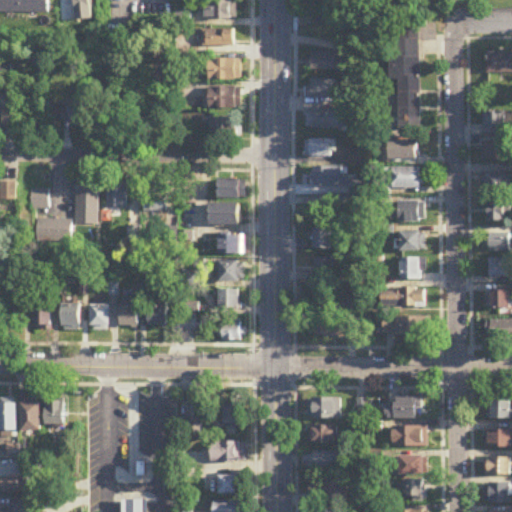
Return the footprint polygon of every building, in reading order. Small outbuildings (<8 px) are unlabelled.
[(0,0),(0,14),(50,14),(50,0),(0,0)] [(76,0),(76,18),(92,18),(91,0),(76,0)] [(238,1),(206,1),(206,19),(238,19),(238,1)] [(178,14),(179,26),(191,25),(190,14),(178,14)] [(400,130),(421,130),(420,27),(401,27),(402,40),(393,40),(393,81),(400,81),(400,130)] [(203,31),(203,47),(236,47),(236,31),(203,31)] [(345,53),(310,53),(310,71),(345,71),(345,53)] [(511,54),(488,54),(488,74),(511,74),(511,54)] [(243,60),(210,60),(210,82),(243,82),(243,60)] [(337,81),(307,81),(307,99),(337,99),(337,81)] [(211,110),(233,110),(233,89),(211,89),(211,110)] [(19,110),(19,96),(5,96),(5,110),(19,110)] [(68,104),(68,122),(99,122),(99,104),(68,104)] [(307,129),(339,129),(339,111),(307,111),(307,129)] [(510,114),(485,114),(485,131),(510,131),(510,114)] [(244,120),(214,120),(214,138),(244,138),(244,120)] [(307,140),(307,159),(334,159),(334,140),(307,140)] [(420,140),(392,140),(392,160),(420,160),(420,140)] [(511,141),(484,141),(484,163),(511,163),(511,141)] [(346,168),(313,168),(313,188),(346,188),(346,168)] [(422,189),(422,168),(395,168),(395,189),(422,189)] [(510,175),(488,175),(488,195),(510,195),(510,175)] [(220,201),(247,201),(247,181),(220,181),(220,201)] [(19,202),(19,183),(2,183),(2,202),(19,202)] [(108,208),(128,208),(128,185),(108,185),(108,208)] [(78,190),(101,191),(100,227),(77,226),(78,190)] [(31,191),(49,191),(49,211),(31,211),(31,191)] [(145,213),(168,213),(168,192),(145,192),(145,213)] [(491,223),(507,223),(507,202),(491,202),(491,223)] [(427,203),(400,203),(400,223),(427,223),(427,203)] [(211,228),(241,228),(241,205),(211,205),(211,228)] [(178,241),(194,241),(194,206),(178,206),(178,241)] [(347,223),(359,223),(359,210),(347,210),(347,223)] [(38,222),(73,223),(73,244),(38,242),(38,222)] [(332,251),(332,231),(314,231),(314,251),(332,251)] [(402,253),(426,253),(426,233),(402,233),(402,253)] [(511,237),(491,237),(491,254),(511,254),(511,237)] [(220,256),(244,256),(244,239),(220,239),(220,256)] [(402,281),(424,281),(424,259),(402,259),(402,281)] [(333,260),(315,260),(315,285),(333,285),(333,260)] [(509,279),(509,260),(491,260),(491,279),(509,279)] [(244,284),(244,264),(221,264),(221,284),(244,284)] [(385,308),(428,308),(428,290),(385,290),(385,308)] [(241,310),(241,292),(221,292),(221,310),(241,310)] [(511,293),(491,293),(491,311),(511,310),(511,293)] [(64,306),(64,332),(82,332),(82,306),(64,306)] [(122,328),(140,328),(140,306),(122,306),(122,328)] [(110,307),(92,307),(92,333),(110,333),(110,307)] [(169,328),(169,307),(151,307),(151,328),(169,328)] [(53,328),(53,308),(35,308),(35,328),(53,328)] [(178,316),(178,333),(197,333),(197,316),(178,316)] [(428,318),(384,318),(384,336),(428,336),(428,318)] [(315,338),(356,338),(356,319),(315,319),(315,338)] [(511,339),(511,321),(491,321),(491,340),(511,339)] [(222,323),(222,343),(244,343),(244,323),(222,323)] [(309,420),(342,420),(342,400),(309,400),(309,420)] [(388,420),(422,420),(422,400),(388,400),(388,420)] [(47,427),(65,427),(65,402),(47,402),(47,427)] [(511,420),(511,402),(491,403),(491,420),(511,420)] [(24,433),(43,433),(43,404),(24,404),(24,433)] [(19,405),(0,405),(0,433),(19,433),(19,405)] [(203,407),(186,407),(186,435),(203,435),(203,407)] [(243,407),(225,407),(225,426),(243,426),(243,407)] [(123,426),(139,426),(139,453),(123,453),(123,426)] [(428,428),(395,428),(395,448),(428,448),(428,428)] [(337,445),(337,429),(310,429),(310,445),(337,445)] [(511,431),(489,431),(489,448),(511,448),(511,431)] [(246,463),(246,444),(211,444),(211,463),(246,463)] [(313,454),(313,473),(345,473),(345,454),(313,454)] [(401,477),(426,477),(426,457),(401,457),(401,477)] [(485,476),(511,476),(511,458),(485,458),(485,476)] [(220,478),(220,496),(245,496),(245,478),(220,478)] [(2,479),(2,493),(33,493),(33,479),(2,479)] [(315,481),(315,501),(353,501),(353,481),(315,481)] [(406,502),(425,502),(425,483),(406,483),(406,502)] [(485,503),(511,503),(511,484),(485,484),(485,503)] [(124,511),(124,499),(148,499),(148,511),(124,511)] [(245,511),(246,503),(214,503),(213,511),(245,511)]
